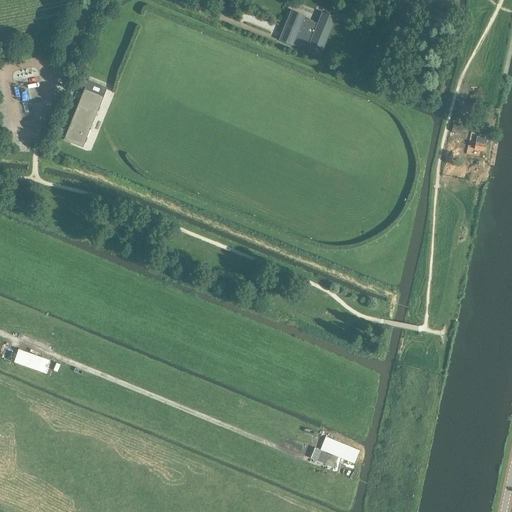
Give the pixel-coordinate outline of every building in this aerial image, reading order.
[(324,46),(335,18),(322,13),(317,26),(310,23),(304,20),(306,17),(294,12),(291,11),(288,18),(279,40),(294,46),(294,45),(306,50),(305,51),(320,57),(324,46)] [(376,46),(369,59),(378,65),(385,52),(376,46)] [(88,81),(85,90),(82,96),(101,103),(107,88),(88,81)] [(83,147),(99,106),(81,99),(64,140),(83,147)] [(463,136),(464,126),(453,124),(451,134),(463,136)] [(485,145),(486,139),(478,137),(474,150),(484,152),(486,145),(485,145)] [(39,363),(43,353),(27,348),(26,351),(20,349),(16,360),(22,363),(24,357),(39,363)] [(37,369),(39,364),(31,361),(29,367),(37,369)] [(315,448),(338,457),(356,465),(363,447),(324,431),(322,431),(315,448)] [(311,458),(333,468),(338,457),(315,448),(311,458)]
